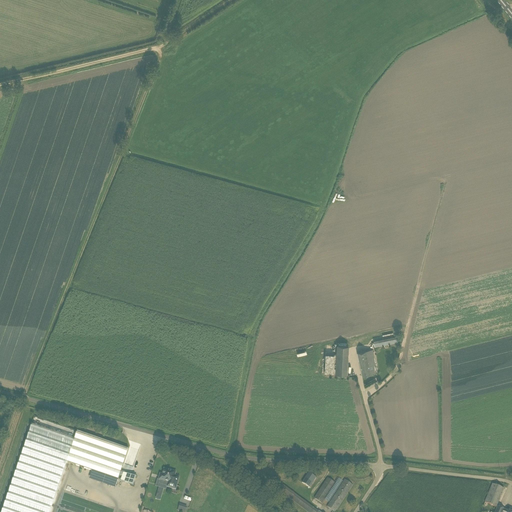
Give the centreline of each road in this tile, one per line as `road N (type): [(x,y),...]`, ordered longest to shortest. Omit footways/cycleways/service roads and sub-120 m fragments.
road 1 (track): [(161,46),(0,464)]
road 2 (unclassified): [(380,465),(220,452),(0,391)]
road 3 (track): [(364,392),(399,363),(446,187),(457,175),(511,162)]
road 4 (track): [(0,86),(161,46)]
road 5 (unclassified): [(511,483),(380,465)]
